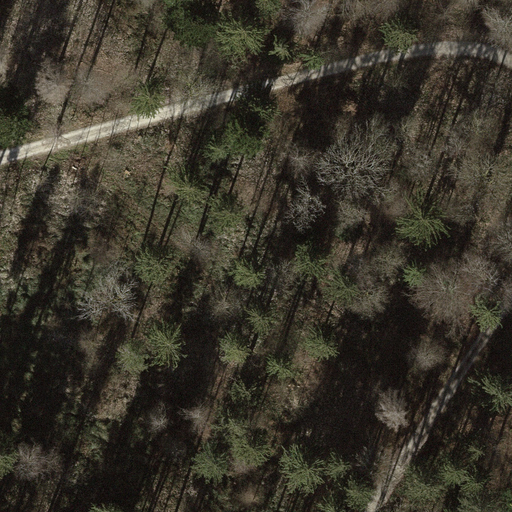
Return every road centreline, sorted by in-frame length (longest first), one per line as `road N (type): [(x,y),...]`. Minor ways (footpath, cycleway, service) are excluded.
road 1 (track): [(511,60),(479,48),(383,55),(0,159)]
road 2 (track): [(370,511),(511,298)]
